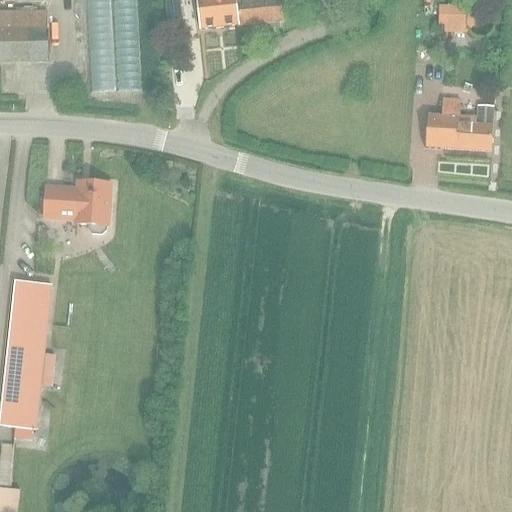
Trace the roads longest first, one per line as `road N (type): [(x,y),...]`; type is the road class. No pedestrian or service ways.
road 1 (unclassified): [(511,218),(189,146)]
road 2 (track): [(359,511),(392,195)]
road 3 (unclassified): [(189,146),(203,110),(231,76),(355,16)]
road 4 (unclassified): [(189,146),(0,121)]
